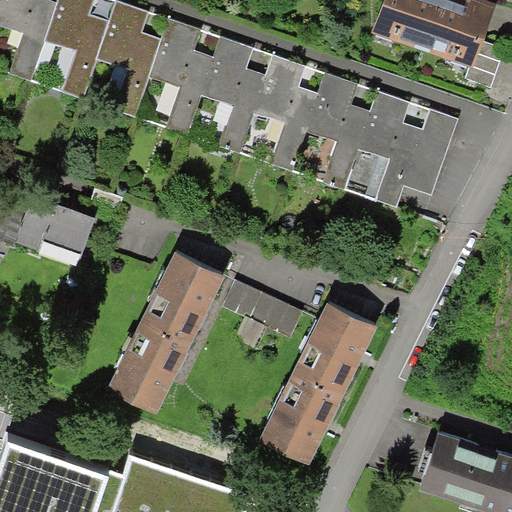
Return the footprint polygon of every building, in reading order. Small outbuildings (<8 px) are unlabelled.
[(31,78),(45,37),(54,10),(35,4),(36,0),(0,0),(0,21),(24,30),(13,64),(10,70),(31,77),(31,78)] [(84,95),(97,55),(106,28),(87,22),(94,0),(57,0),(54,10),(45,37),(77,48),(63,88),(83,95),(84,95)] [(135,113),(149,73),(158,46),(139,39),(149,8),(124,0),(115,0),(106,28),(97,55),(128,65),(115,106),(116,106),(135,113)] [(482,38),(495,1),(492,0),(384,0),(376,25),(473,58),(466,77),(493,86),(506,47),(482,38)] [(188,131),(202,90),(211,64),(191,57),(202,26),(169,15),(158,46),(149,73),(181,83),(167,124),(168,124),(188,131)] [(240,148),(253,108),(263,81),(243,75),(254,44),(221,33),(211,64),(202,90),(233,101),(219,141),(240,148)] [(292,166),(306,126),(315,99),(295,93),(306,62),(273,51),(263,81),(253,108),(285,119),(271,159),(292,166)] [(325,68),(315,99),(306,126),(337,137),(323,177),(344,184),(358,144),(367,117),(347,110),(358,79),(325,68)] [(396,202),(403,181),(419,135),(399,128),(410,97),(377,86),(367,117),(358,144),(390,155),(376,195),(396,202)] [(430,104),(419,135),(403,181),(432,190),(458,114),(430,104)] [(123,192),(96,183),(90,199),(117,209),(123,192)] [(81,257),(97,211),(35,190),(19,236),(81,257)] [(156,409),(222,274),(176,252),(109,386),(156,409)] [(307,460),(374,326),(328,303),(261,438),(307,460)] [(11,429),(0,462),(0,511),(243,511),(250,493),(128,452),(121,470),(109,466),(110,462),(11,429)] [(511,511),(511,453),(439,429),(420,484),(505,511),(511,511)]
